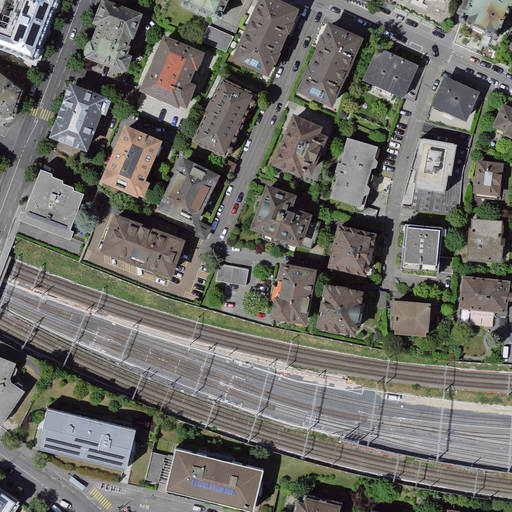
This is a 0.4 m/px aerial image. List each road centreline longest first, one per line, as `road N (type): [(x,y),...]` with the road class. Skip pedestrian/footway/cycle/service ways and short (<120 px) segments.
road 1 (residential): [(322,0),(218,240),(223,255),(252,262)]
road 2 (residential): [(442,52),(398,184),(390,286),(400,298),(443,304)]
road 3 (tertiary): [(80,0),(25,149)]
road 4 (residential): [(327,0),(442,52)]
